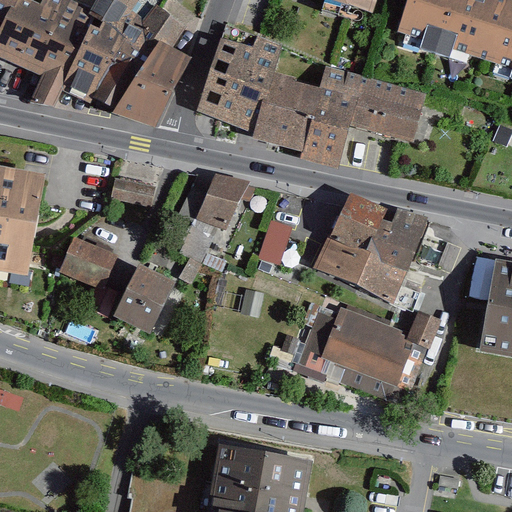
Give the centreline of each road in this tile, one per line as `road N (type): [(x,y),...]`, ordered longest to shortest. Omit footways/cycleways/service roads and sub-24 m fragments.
road 1 (residential): [(0,343),(145,388),(422,442)]
road 2 (tertiary): [(511,218),(171,149)]
road 3 (tertiary): [(171,149),(0,114)]
road 4 (residential): [(224,0),(171,149)]
